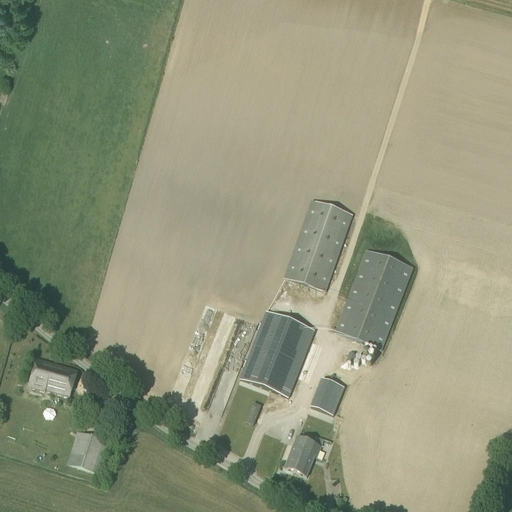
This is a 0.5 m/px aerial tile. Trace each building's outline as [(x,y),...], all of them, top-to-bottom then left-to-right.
[(325,295),(352,217),(311,203),(283,280),(325,295)] [(381,353),(413,272),(367,254),(335,335),(381,353)] [(184,396),(213,305),(197,300),(168,391),(184,396)] [(265,314),(239,381),(288,401),(315,333),(265,314)] [(243,344),(247,340),(249,342),(253,337),(240,328),(232,338),(239,343),(240,341),(243,344)] [(210,341),(189,405),(200,408),(221,344),(210,341)] [(349,354),(346,363),(353,365),(356,357),(349,354)] [(69,400),(77,373),(37,361),(28,390),(46,395),(47,394),(69,400)] [(151,389),(157,381),(147,374),(142,382),(151,389)] [(314,400),(310,409),(333,418),(337,409),(314,400)] [(58,432),(64,410),(53,407),(47,429),(58,432)] [(100,478),(111,445),(77,434),(66,467),(100,478)] [(321,450),(296,440),(292,450),(284,470),(306,479),(314,459),(317,460),(321,450)]
